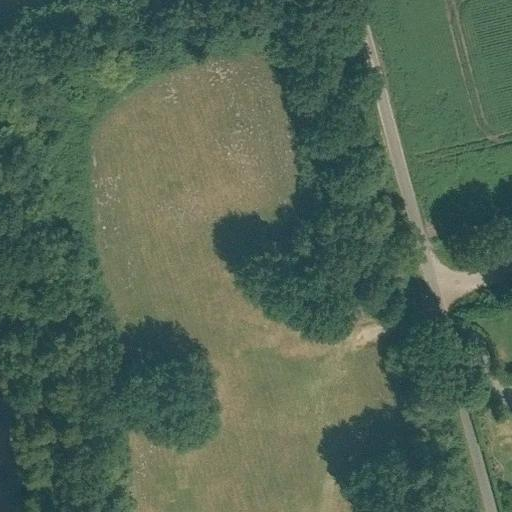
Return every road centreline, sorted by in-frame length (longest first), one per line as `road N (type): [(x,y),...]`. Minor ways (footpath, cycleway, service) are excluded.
road 1 (unclassified): [(432,290),(355,0)]
road 2 (unclassified): [(493,511),(432,290)]
